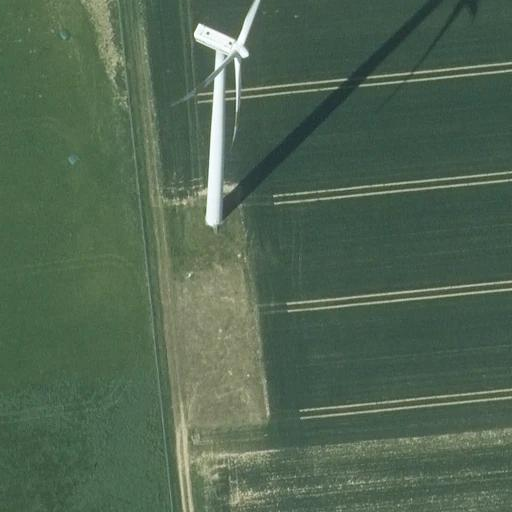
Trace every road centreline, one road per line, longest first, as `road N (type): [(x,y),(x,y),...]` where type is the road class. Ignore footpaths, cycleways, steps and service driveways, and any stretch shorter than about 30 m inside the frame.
road 1 (track): [(168,308),(138,40)]
road 2 (track): [(222,302),(168,308),(188,511)]
